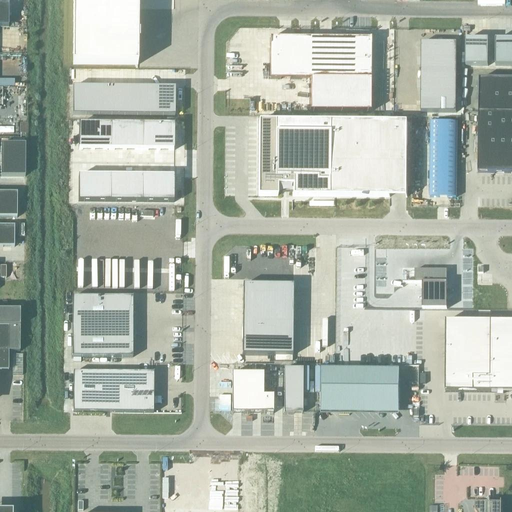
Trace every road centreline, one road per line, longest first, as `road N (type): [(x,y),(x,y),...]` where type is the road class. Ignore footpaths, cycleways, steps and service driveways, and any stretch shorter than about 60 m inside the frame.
road 1 (unclassified): [(511,10),(211,14),(203,225)]
road 2 (unclassified): [(511,446),(200,443)]
road 3 (unclassified): [(203,225),(511,228)]
road 4 (unclassified): [(203,225),(200,443)]
road 5 (unclassified): [(200,443),(0,442)]
